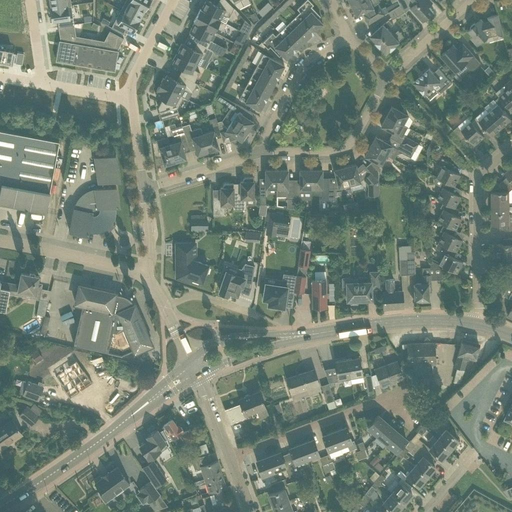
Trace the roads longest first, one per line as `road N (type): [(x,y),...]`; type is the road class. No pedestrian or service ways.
road 1 (residential): [(230,460),(390,398),(408,418)]
road 2 (residential): [(476,325),(477,181),(511,147)]
road 3 (residential): [(262,152),(329,155),(349,148),(386,76)]
road 4 (secondary): [(311,335),(419,320),(476,325)]
road 5 (secondary): [(0,507),(125,421)]
road 6 (residential): [(146,276),(0,243)]
road 7 (residential): [(262,152),(308,61),(350,41)]
road 8 (secondary): [(311,335),(226,339),(191,362)]
road 9 (residential): [(142,189),(262,152)]
road 10 (secondary): [(197,375),(311,335)]
